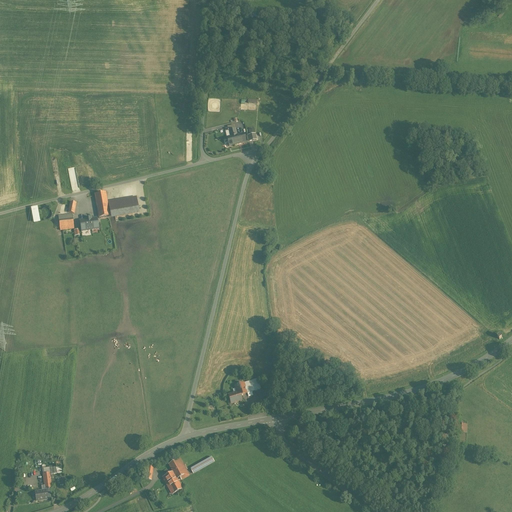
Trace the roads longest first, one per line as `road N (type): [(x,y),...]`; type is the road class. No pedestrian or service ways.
road 1 (unclassified): [(184,436),(251,153)]
road 2 (tertiary): [(275,418),(430,385),(511,340)]
road 3 (unclassified): [(200,163),(0,212)]
road 4 (unclassified): [(251,153),(268,142),(377,0)]
road 5 (unclassified): [(200,163),(210,0)]
road 6 (tertiary): [(58,510),(184,436)]
road 7 (tertiary): [(275,418),(287,446),(381,511)]
